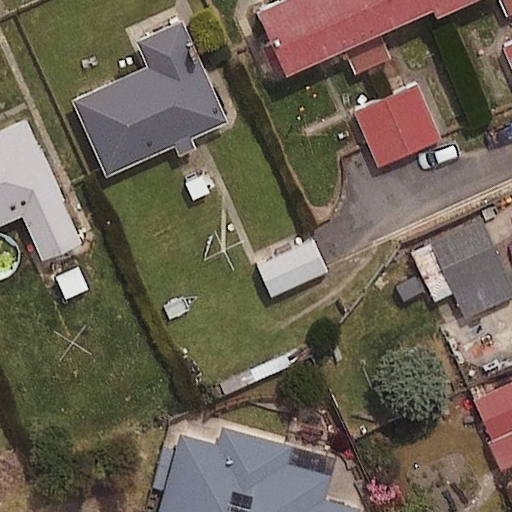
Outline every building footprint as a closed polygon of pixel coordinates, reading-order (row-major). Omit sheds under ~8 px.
[(436,0),(439,5),(451,0),(502,0),(506,7),(511,4),(511,0),(258,0),(286,63),(342,39),(352,63),(390,47),(380,22),(430,0),(436,0)] [(73,86),(104,161),(172,132),(176,142),(195,134),(191,125),(221,112),(178,9),(136,26),(147,55),(73,86)] [(511,29),(502,34),(511,55),(511,29)] [(440,140),(418,84),(358,108),(380,164),(440,140)] [(79,230),(23,107),(0,117),(0,209),(20,201),(41,247),(79,230)] [(511,285),(511,284),(479,212),(410,243),(433,292),(452,283),(464,308),(511,285)] [(322,264),(308,231),(257,254),(271,287),(322,264)] [(511,371),(472,386),(500,458),(511,453),(511,371)] [(153,511),(350,511),(354,498),(319,489),(327,460),(287,450),(290,438),(219,419),(215,434),(177,424),(153,511)]
